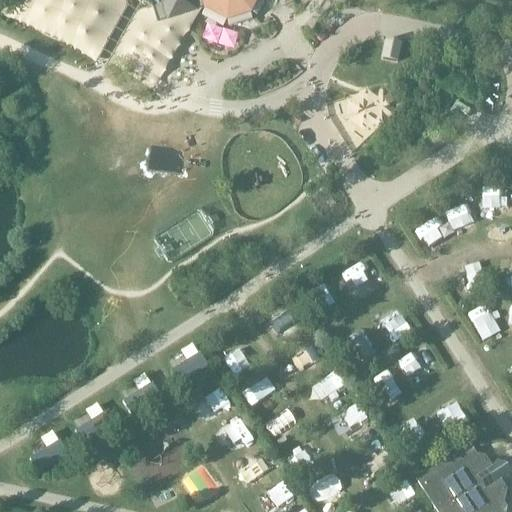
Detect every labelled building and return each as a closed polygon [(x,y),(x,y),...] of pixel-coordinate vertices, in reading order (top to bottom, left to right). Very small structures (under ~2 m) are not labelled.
[(129,0),(133,3),(137,5),(141,6),(146,7),(150,6),(156,25),(166,22),(167,23),(204,10),(225,22),(249,14),(256,0),(129,0)] [(421,216),(430,234),(447,226),(438,208),(421,216)] [(418,363),(435,351),(424,334),(407,346),(418,363)] [(395,358),(382,363),(390,383),(403,378),(395,358)] [(208,388),(224,405),(242,388),(225,371),(208,388)] [(454,413),(470,402),(463,392),(447,404),(454,413)] [(367,395),(351,404),(361,422),(377,412),(367,395)] [(105,404),(88,415),(99,431),(115,420),(105,404)] [(234,418),(244,432),(260,420),(249,406),(234,418)] [(273,473),(289,460),(274,441),(258,453),(273,473)] [(469,445),(414,480),(434,511),(505,511),(506,509),(503,504),(506,491),(484,457),(475,455),(469,445)] [(214,451),(205,457),(213,469),(206,474),(198,462),(189,468),(203,491),(229,475),(214,451)] [(295,470),(279,479),(291,498),(306,489),(295,470)] [(314,493),(297,500),(301,511),(310,511),(321,508),(314,493)]
